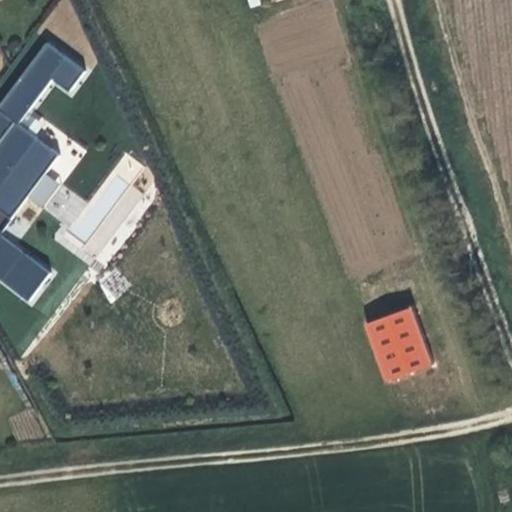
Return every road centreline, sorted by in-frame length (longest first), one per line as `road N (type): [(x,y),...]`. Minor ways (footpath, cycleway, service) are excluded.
road 1 (track): [(0,481),(412,434),(511,414)]
road 2 (track): [(395,0),(420,93),(511,335)]
